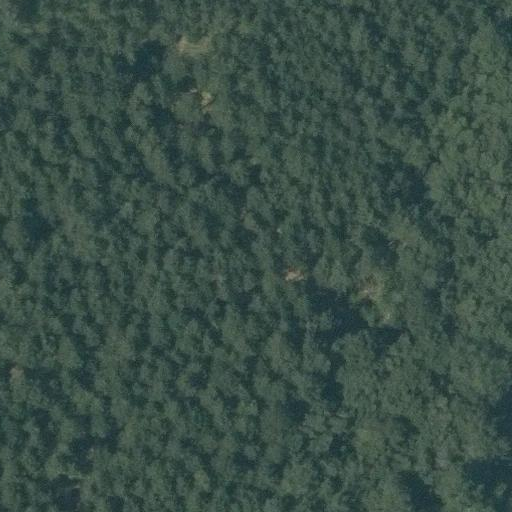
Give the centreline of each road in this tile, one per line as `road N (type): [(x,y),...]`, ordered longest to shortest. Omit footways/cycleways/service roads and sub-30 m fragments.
road 1 (track): [(511,393),(467,381),(370,332),(248,219),(187,47),(161,0)]
road 2 (unknown): [(75,511),(88,470),(73,409),(0,365)]
